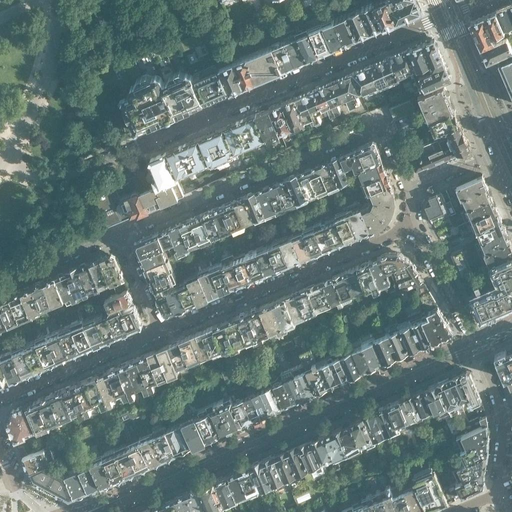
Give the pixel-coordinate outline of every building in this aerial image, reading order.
[(396,20),(390,6),(387,0),(383,0),(374,4),(383,26),(396,20)] [(422,9),(417,0),(403,0),(390,6),(396,20),(413,13),(422,9)] [(383,26),(374,4),(373,2),(360,8),(370,31),(383,26)] [(511,16),(507,6),(496,10),(505,31),(507,36),(511,46),(511,16)] [(370,31),(360,8),(347,13),(357,37),(370,31)] [(505,31),(496,10),(495,11),(488,14),(483,16),(491,35),(495,34),(496,34),(505,31)] [(357,37),(347,13),(334,19),(344,42),(357,37)] [(491,35),(483,16),(478,18),(472,21),(470,21),(471,23),(471,22),(478,38),(478,40),(479,40),(482,46),(481,46),(482,47),(498,39),(496,34),(495,34),(491,35)] [(344,42),(334,19),(321,24),(331,48),(344,42)] [(331,48),(321,24),(309,29),(319,53),(331,48)] [(319,53),(309,29),(297,34),(307,58),(319,53)] [(307,58),(297,34),(285,40),(295,63),(307,58)] [(511,46),(507,36),(498,39),(482,47),(487,60),(489,59),(490,61),(511,51),(511,46)] [(450,78),(435,38),(434,37),(421,42),(432,68),(419,74),(425,87),(440,80),(441,82),(450,78)] [(295,63),(285,40),(273,45),(283,69),(295,63)] [(432,68),(421,42),(408,48),(416,67),(419,74),(432,68)] [(230,91),(283,69),(273,45),(232,62),(231,58),(219,63),(221,67),(219,67),(230,91)] [(416,67),(408,48),(399,52),(407,71),(416,67)] [(407,71),(399,52),(390,56),(398,75),(407,71)] [(511,55),(499,61),(511,90),(511,55)] [(398,75),(390,56),(380,60),(388,79),(398,75)] [(388,79),(380,60),(371,64),(379,83),(388,79)] [(379,83),(371,64),(361,68),(369,87),(379,83)] [(220,95),(230,91),(219,67),(201,75),(200,73),(193,76),(203,102),(220,95)] [(369,87),(361,68),(352,72),(360,91),(369,87)] [(203,102),(193,78),(193,76),(192,75),(186,72),(163,82),(161,77),(156,74),(131,85),(129,90),(131,94),(123,97),(121,98),(122,99),(125,107),(126,109),(124,112),(128,119),(131,120),(131,122),(132,122),(135,130),(136,131),(137,131),(137,130),(203,102)] [(360,91),(352,72),(333,80),(342,99),(347,97),(350,106),(359,102),(355,93),(360,91)] [(342,99),(333,80),(324,84),(336,112),(341,110),(337,101),(342,99)] [(336,112),(324,84),(314,88),(323,108),(327,106),(331,114),(336,112)] [(455,109),(444,84),(419,95),(430,120),(455,109)] [(326,115),(323,108),(314,88),(305,92),(317,120),(322,119),(321,117),(326,115)] [(317,120),(305,92),(295,96),(295,97),(305,120),(311,118),(313,122),(317,120)] [(305,120),(295,97),(282,102),(292,126),(305,120)] [(421,124),(416,111),(411,99),(389,108),(395,120),(394,120),(400,133),(421,124)] [(292,126),(282,102),(269,107),(280,131),(292,126)] [(280,131),(269,107),(257,113),(267,136),(280,131)] [(460,121),(455,109),(430,120),(435,132),(460,121)] [(241,148),(246,145),(246,146),(254,143),(254,142),(256,142),(256,143),(257,143),(258,144),(263,142),(263,141),(264,140),(263,138),(266,137),(266,136),(267,136),(257,113),(255,113),(247,117),(247,116),(243,118),(241,119),(237,121),(236,121),(232,123),(223,127),(198,137),(198,138),(190,141),(186,143),(184,143),(180,145),(179,146),(174,148),(166,151),(177,179),(178,179),(177,175),(179,174),(180,176),(181,176),(182,177),(187,175),(187,174),(187,173),(188,173),(187,171),(189,170),(196,167),(202,165),(203,167),(205,168),(213,165),(217,163),(218,165),(218,164),(219,165),(220,165),(221,165),(221,166),(229,163),(228,162),(229,162),(229,161),(229,160),(230,159),(229,158),(233,156),(241,153),(242,150),(241,148)] [(471,146),(460,121),(435,132),(437,137),(417,146),(421,156),(419,157),(419,159),(412,162),(416,170),(471,146)] [(382,158),(376,143),(372,141),(358,147),(365,165),(382,158)] [(365,165),(358,147),(353,149),(344,152),(340,154),(345,167),(347,172),(355,169),(365,165)] [(152,208),(162,204),(163,204),(177,197),(179,197),(184,195),(184,193),(177,179),(166,151),(163,153),(151,158),(149,162),(152,170),(149,172),(147,177),(152,187),(141,192),(141,191),(139,192),(138,191),(137,190),(133,192),(132,193),(132,194),(131,195),(130,193),(120,198),(116,189),(110,192),(107,185),(92,192),(107,227),(122,221),(132,216),(134,216),(133,216),(138,214),(139,214),(148,210),(151,209),(152,208)] [(345,167),(340,154),(329,159),(339,182),(348,178),(346,173),(347,172),(345,167)] [(386,170),(384,165),(382,158),(365,165),(355,169),(360,180),(386,170)] [(339,182),(329,159),(319,163),(329,187),(339,182)] [(329,187),(319,163),(308,168),(318,191),(329,187)] [(318,191),(308,168),(298,172),(308,195),(318,191)] [(368,190),(391,182),(386,170),(360,180),(365,192),(366,191),(368,190)] [(308,195),(298,172),(287,177),(297,200),(308,195)] [(487,186),(482,174),(456,185),(461,197),(487,186)] [(297,200),(287,177),(277,181),(287,204),(297,200)] [(287,204),(277,181),(266,186),(276,209),(287,204)] [(392,184),(391,182),(368,190),(366,191),(368,198),(395,200),(395,198),(395,196),(394,193),(394,191),(393,188),(393,186),(392,184)] [(276,209),(266,186),(256,190),(265,213),(276,209)] [(460,210),(468,206),(492,196),(487,186),(461,197),(455,199),(460,210)] [(265,213),(256,190),(245,194),(255,218),(265,213)] [(456,211),(451,201),(451,199),(445,202),(442,194),(441,193),(440,193),(437,194),(436,194),(430,197),(429,197),(429,198),(428,198),(426,205),(426,206),(425,206),(432,222),(456,211)] [(255,218),(245,194),(234,199),(244,222),(255,218)] [(474,218),(496,207),(492,196),(468,206),(474,218)] [(394,202),(395,200),(368,198),(366,202),(370,204),(387,219),(387,218),(389,216),(390,215),(391,212),(392,210),(392,209),(393,207),(394,205),(394,203),(394,202)] [(245,225),(234,199),(223,204),(234,228),(235,230),(245,225)] [(387,219),(370,204),(366,202),(366,203),(360,205),(361,208),(370,229),(372,228),(374,227),(377,226),(379,225),(381,224),(382,223),(385,220),(387,219)] [(234,228),(223,204),(213,208),(223,232),(234,228)] [(370,229),(361,208),(360,205),(360,204),(347,210),(357,235),(370,229)] [(478,228),(501,217),(496,207),(474,218),(458,225),(463,235),(478,228)] [(223,232),(213,208),(201,213),(212,237),(223,232)] [(357,235),(347,210),(335,214),(336,217),(346,239),(357,235)] [(212,237),(201,213),(191,217),(201,242),(212,237)] [(287,224),(298,219),(297,216),(286,221),(287,224)] [(201,242),(191,217),(180,222),(190,246),(201,242)] [(346,239),(336,217),(325,222),(335,244),(346,239)] [(506,229),(503,222),(501,217),(478,228),(483,239),(506,229)] [(190,246),(180,222),(180,221),(179,222),(169,227),(177,246),(179,251),(190,246)] [(335,244),(325,222),(314,226),(324,249),(335,244)] [(324,249),(314,226),(303,231),(313,253),(324,249)] [(177,246),(169,227),(159,231),(161,237),(161,238),(164,245),(169,243),(172,249),(177,246)] [(510,239),(506,229),(483,239),(488,249),(510,239)] [(164,245),(161,238),(161,237),(159,231),(153,233),(139,239),(136,246),(140,255),(163,245),(164,245)] [(313,253),(303,231),(292,235),(301,258),(313,253)] [(301,258),(292,235),(292,234),(280,239),(290,263),(290,262),(297,259),(297,260),(301,258)] [(290,263),(280,239),(268,244),(278,268),(282,266),(289,263),(290,263)] [(511,252),(511,242),(510,239),(488,249),(486,250),(492,262),(511,252)] [(278,268),(268,244),(257,249),(266,272),(274,269),(278,268)] [(168,257),(163,245),(140,255),(145,267),(168,257)] [(471,271),(462,248),(451,253),(455,262),(457,262),(457,263),(462,274),(471,271)] [(266,272),(257,249),(245,254),(255,277),(266,272)] [(391,267),(411,259),(408,257),(402,254),(402,253),(396,252),(387,253),(387,252),(381,255),(387,271),(392,268),(391,267)] [(511,252),(492,262),(479,267),(482,275),(478,277),(479,280),(475,282),(477,289),(470,292),(471,295),(470,296),(481,319),(511,305),(511,252)] [(124,276),(119,266),(115,256),(111,254),(110,255),(107,256),(106,254),(102,256),(102,258),(111,281),(117,278),(118,282),(125,279),(123,277),(124,276)] [(255,277),(245,254),(234,258),(243,282),(255,277)] [(102,258),(102,256),(101,255),(90,260),(100,284),(105,282),(107,286),(112,283),(111,281),(102,258)] [(387,271),(381,255),(370,260),(379,284),(390,279),(387,271)] [(172,256),(168,257),(145,267),(150,278),(176,267),(172,256)] [(243,282),(234,258),(222,263),(232,287),(243,282)] [(418,270),(411,259),(391,267),(392,268),(396,280),(418,270)] [(101,286),(100,284),(90,260),(78,265),(89,291),(89,292),(97,289),(97,288),(101,286)] [(379,284),(370,260),(357,265),(367,290),(368,292),(374,289),(375,290),(381,288),(379,284)] [(232,287),(222,263),(211,268),(221,291),(232,287)] [(89,291),(78,265),(67,270),(78,296),(78,298),(86,294),(85,293),(89,291)] [(367,290),(357,265),(349,268),(349,269),(345,271),(356,295),(367,290)] [(176,280),(173,273),(178,270),(176,267),(150,278),(154,289),(162,286),(165,284),(171,282),(176,280)] [(221,291),(211,268),(200,272),(209,296),(221,291)] [(78,296),(67,270),(56,275),(65,297),(67,302),(74,299),(74,298),(78,296)] [(392,292),(423,279),(418,270),(396,280),(394,280),(396,285),(389,289),(390,291),(392,292)] [(356,295),(345,271),(341,273),(340,272),(332,275),(343,301),(356,295)] [(209,296),(200,272),(188,277),(198,301),(209,296)] [(65,297),(56,275),(44,279),(54,302),(65,297)] [(343,301),(332,275),(322,280),(332,303),(337,300),(340,306),(344,304),(343,301)] [(198,301),(188,277),(188,276),(184,277),(186,282),(179,285),(187,306),(198,301)] [(54,302),(44,279),(33,284),(43,306),(54,302)] [(332,303),(322,280),(315,283),(308,286),(317,309),(332,303)] [(187,306),(179,285),(174,287),(171,282),(165,284),(168,291),(176,310),(176,311),(187,306)] [(429,290),(425,282),(415,287),(418,295),(429,290)] [(43,306),(33,284),(21,289),(32,313),(32,315),(38,312),(37,309),(43,306)] [(176,310),(168,291),(164,292),(162,286),(154,289),(157,295),(156,295),(160,303),(163,309),(163,310),(170,313),(176,310)] [(317,309),(308,286),(300,289),(296,291),(306,314),(317,309)] [(132,299),(128,288),(105,297),(110,308),(112,307),(119,304),(127,301),(132,299)] [(32,313),(21,289),(10,293),(21,318),(32,313)] [(438,305),(433,297),(429,290),(418,295),(414,296),(422,314),(428,311),(427,309),(438,305)] [(306,314),(296,291),(292,292),(285,295),(294,318),(306,314)] [(21,318),(10,293),(3,297),(0,298),(0,301),(9,323),(21,318)] [(297,324),(294,318),(285,295),(273,300),(284,329),(297,324)] [(376,307),(387,303),(385,298),(374,303),(376,307)] [(284,329),(273,300),(260,306),(271,331),(272,334),(284,329)] [(9,323),(0,301),(0,329),(5,328),(4,325),(9,323)] [(130,329),(122,309),(119,304),(112,307),(113,309),(109,311),(119,334),(123,332),(123,333),(130,330),(130,329)] [(141,318),(138,313),(135,304),(129,306),(122,309),(130,329),(138,326),(140,319),(141,318)] [(452,329),(448,323),(438,305),(427,309),(428,311),(422,314),(424,318),(433,340),(450,333),(452,329)] [(271,331),(260,306),(249,311),(260,339),(266,337),(264,333),(271,331)] [(119,334),(109,311),(97,316),(106,339),(114,336),(119,334)] [(260,339),(249,311),(237,315),(247,340),(254,338),(255,341),(260,339)] [(247,340),(237,315),(225,320),(237,348),(242,346),(241,343),(247,340)] [(106,339),(97,316),(86,321),(95,344),(102,341),(103,341),(106,339)] [(433,340),(424,318),(411,324),(421,345),(433,340)] [(95,344),(86,321),(85,320),(80,322),(78,319),(72,322),(73,324),(83,349),(95,344)] [(237,348),(225,320),(214,325),(223,347),(225,350),(232,347),(233,350),(237,348)] [(83,349),(73,324),(60,329),(71,354),(83,349)] [(421,345),(411,324),(399,329),(409,351),(421,345)] [(223,347),(214,325),(203,329),(213,352),(223,347)] [(409,351),(399,329),(399,328),(387,333),(397,356),(409,351)] [(71,354),(60,329),(49,334),(59,359),(71,354)] [(213,352),(203,329),(192,334),(201,357),(213,352)] [(308,340),(305,333),(293,338),(296,346),(308,340)] [(397,356),(387,333),(374,339),(375,340),(384,361),(397,356)] [(59,359),(49,334),(37,339),(47,364),(59,359)] [(201,357),(192,334),(181,339),(190,361),(201,357)] [(47,364),(37,339),(25,344),(35,369),(36,369),(47,364)] [(190,361),(181,339),(169,344),(178,367),(190,361)] [(384,361),(375,340),(364,345),(373,366),(384,361)] [(35,369),(25,344),(13,349),(14,350),(24,374),(35,369)] [(179,369),(178,367),(169,344),(148,352),(159,376),(159,377),(179,369)] [(373,366),(364,345),(352,350),(350,344),(338,350),(349,376),(373,366)] [(328,386),(319,364),(311,347),(299,352),(306,369),(316,391),(328,386)] [(24,374),(14,350),(1,356),(2,358),(5,366),(11,379),(15,377),(15,378),(20,376),(24,374)] [(349,376),(338,350),(327,354),(329,360),(338,381),(349,376)] [(159,376),(148,352),(138,356),(151,387),(155,385),(153,379),(159,376)] [(511,364),(506,352),(495,356),(511,395),(511,364)] [(261,360),(258,353),(246,358),(249,365),(261,360)] [(151,387),(138,356),(127,361),(138,385),(143,383),(146,389),(151,387)] [(338,381),(329,360),(319,364),(328,386),(338,381)] [(138,385),(127,361),(119,365),(131,393),(132,395),(136,393),(134,387),(138,385)] [(131,393),(119,365),(107,369),(107,370),(119,395),(124,393),(125,396),(131,393)] [(304,396),(295,374),(292,369),(281,374),(283,380),(293,401),(304,396)] [(316,391),(306,369),(295,374),(304,396),(316,391)] [(481,399),(470,371),(466,369),(459,372),(471,397),(479,415),(483,424),(488,422),(486,414),(481,399)] [(119,395),(107,370),(96,374),(109,403),(114,401),(113,397),(119,395)] [(468,420),(460,402),(471,397),(459,372),(437,382),(447,403),(452,414),(457,412),(466,432),(483,424),(479,415),(468,420)] [(109,403),(96,374),(85,379),(97,404),(102,402),(104,405),(109,403)] [(97,404),(85,379),(74,384),(87,412),(92,410),(91,407),(97,404)] [(293,401),(283,380),(272,385),(281,406),(293,401)] [(281,406),(272,385),(270,381),(259,386),(260,390),(270,411),(281,406)] [(447,403),(437,382),(424,388),(433,407),(434,409),(447,403)] [(87,412),(74,384),(74,383),(63,388),(74,414),(80,412),(81,415),(87,412)] [(75,415),(74,414),(63,388),(51,393),(63,420),(75,415)] [(433,407),(424,388),(413,393),(421,413),(433,407)] [(270,411),(260,390),(244,397),(254,418),(270,411)] [(63,420),(51,393),(39,398),(51,425),(63,420)] [(423,416),(421,413),(413,393),(400,398),(410,421),(423,416)] [(242,423),(233,402),(231,398),(226,400),(224,397),(218,400),(231,428),(242,423)] [(254,418),(244,397),(233,402),(242,423),(254,418)] [(51,425),(39,398),(26,403),(38,431),(51,425)] [(410,421),(400,398),(387,404),(396,424),(402,421),(403,424),(410,421)] [(231,428),(218,400),(211,403),(213,406),(208,408),(219,433),(231,428)] [(38,431),(26,403),(26,404),(26,403),(25,404),(13,409),(12,409),(7,421),(8,421),(10,427),(11,429),(12,432),(13,434),(15,439),(16,440),(38,431)] [(396,424),(387,404),(375,409),(385,432),(391,429),(392,433),(399,430),(396,424)] [(219,433),(208,408),(206,405),(197,409),(199,412),(195,414),(206,439),(219,433)] [(144,412),(141,406),(129,412),(131,418),(144,412)] [(385,432),(375,409),(363,414),(373,436),(374,437),(385,432)] [(131,418),(129,412),(117,418),(119,424),(131,418)] [(206,439),(195,414),(182,420),(193,445),(206,439)] [(373,436),(363,414),(350,420),(360,442),(373,436)] [(193,445),(182,420),(166,427),(177,452),(193,445)] [(360,443),(360,442),(350,420),(338,425),(348,448),(360,443)] [(489,437),(488,428),(489,428),(488,422),(483,424),(466,432),(461,434),(467,446),(467,447),(489,437)] [(84,439),(96,434),(91,423),(80,427),(84,439)] [(348,448),(338,425),(325,431),(334,451),(336,457),(349,452),(348,448)] [(177,452),(166,427),(153,433),(164,458),(177,452)] [(334,451),(325,431),(311,437),(321,458),(329,455),(328,453),(334,451)] [(164,458),(153,433),(140,438),(151,463),(164,458)] [(436,445),(448,440),(446,436),(444,436),(444,435),(436,439),(436,440),(434,441),(436,445)] [(321,458),(311,437),(298,442),(309,466),(310,469),(323,463),(321,458)] [(489,453),(488,443),(489,443),(489,437),(467,447),(467,446),(461,449),(466,461),(467,462),(488,453),(489,453)] [(151,463),(140,438),(128,443),(139,468),(151,463)] [(309,466),(298,442),(286,447),(297,471),(301,469),(303,470),(307,468),(308,466),(309,466)] [(139,468),(128,443),(115,449),(126,474),(139,468)] [(52,461),(45,447),(23,456),(29,471),(42,465),(52,461)] [(297,471),(286,447),(274,453),(285,476),(289,475),(290,475),(296,473),(297,471)] [(126,474),(115,449),(103,455),(114,479),(126,474)] [(285,476),(274,453),(263,458),(275,484),(286,479),(285,476)] [(485,468),(487,459),(488,453),(467,462),(466,461),(458,465),(463,477),(485,468)] [(442,487),(437,474),(435,469),(416,477),(415,474),(426,469),(423,462),(425,460),(423,454),(406,461),(414,482),(425,508),(448,501),(442,487)] [(114,479),(103,455),(91,460),(92,463),(102,485),(114,479)] [(275,484),(263,458),(251,463),(261,486),(265,494),(273,490),(271,486),(275,484)] [(102,485),(92,463),(79,468),(89,490),(102,485)] [(261,486),(251,463),(239,468),(251,496),(258,493),(255,488),(261,486)] [(47,487),(55,473),(42,465),(29,471),(32,479),(47,487)] [(89,490),(79,468),(65,474),(67,480),(75,497),(89,490)] [(251,496),(239,468),(226,474),(237,498),(242,496),(243,500),(251,496)] [(484,484),(484,475),(485,475),(485,468),(463,477),(455,481),(462,495),(484,484)] [(75,497),(67,480),(55,473),(47,487),(69,499),(75,497)] [(239,501),(237,498),(226,474),(215,479),(225,504),(227,507),(235,503),(239,501)] [(225,504),(215,479),(199,486),(210,510),(225,504)] [(401,511),(393,491),(388,481),(383,484),(386,490),(382,492),(390,511),(401,511)] [(462,495),(455,481),(442,487),(448,501),(462,495)] [(425,508),(414,482),(403,487),(414,511),(425,508)] [(309,500),(321,494),(317,484),(305,490),(294,494),(298,504),(309,500)] [(390,511),(382,492),(379,485),(374,488),(377,494),(372,496),(378,511),(390,511)] [(210,511),(210,510),(199,486),(187,491),(195,511),(210,511)] [(413,511),(414,511),(403,487),(393,491),(401,511),(413,511)] [(378,511),(372,496),(370,490),(365,492),(367,498),(362,500),(362,501),(367,511),(378,511)] [(195,511),(187,491),(175,497),(181,511),(195,511)] [(181,511),(175,497),(163,502),(167,511),(181,511)] [(367,511),(362,501),(352,505),(355,511),(367,511)] [(167,511),(163,502),(151,507),(153,511),(167,511)] [(355,511),(352,505),(352,503),(341,508),(342,511),(355,511)]
